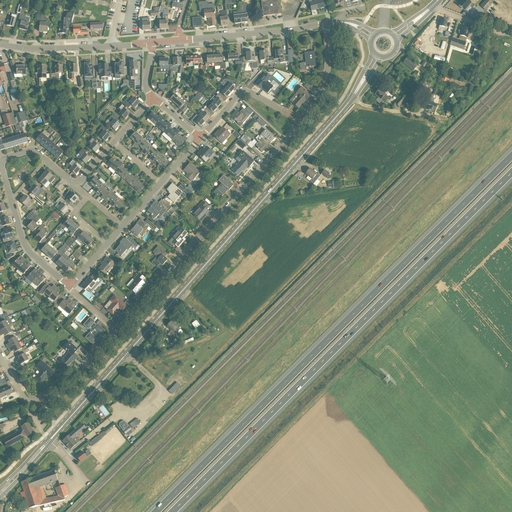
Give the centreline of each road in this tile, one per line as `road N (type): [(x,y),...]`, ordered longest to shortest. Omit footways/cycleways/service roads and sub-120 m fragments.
road 1 (motorway): [(511,156),(155,511)]
road 2 (motorway): [(173,511),(511,175)]
road 3 (secondary): [(48,440),(351,98)]
road 4 (residential): [(117,330),(301,123)]
road 5 (tertiary): [(0,44),(151,43)]
road 6 (tertiary): [(179,40),(327,23)]
road 7 (residential): [(200,137),(247,91),(301,123)]
